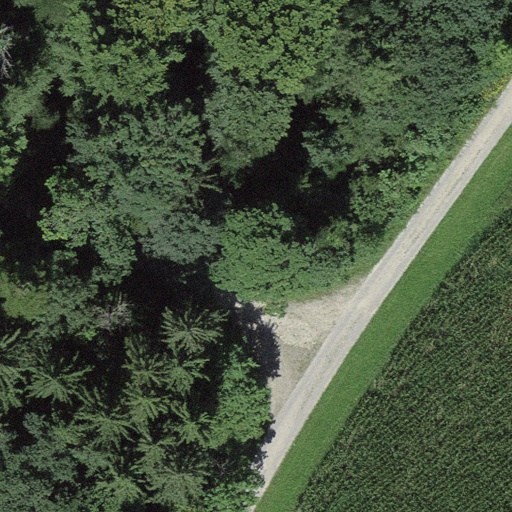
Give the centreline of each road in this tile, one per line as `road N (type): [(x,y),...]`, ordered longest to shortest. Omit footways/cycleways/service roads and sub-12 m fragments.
road 1 (track): [(511,112),(347,353),(269,511)]
road 2 (track): [(0,206),(347,353)]
